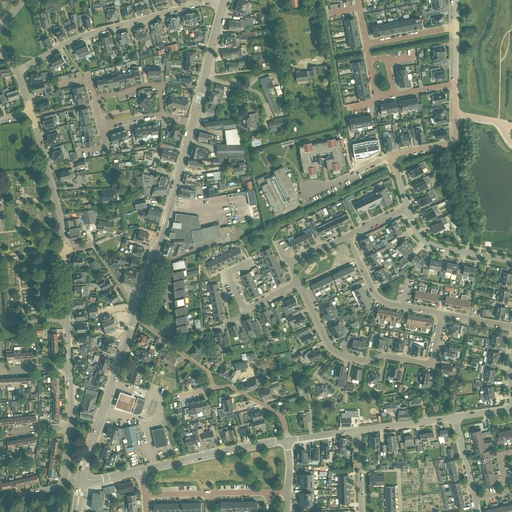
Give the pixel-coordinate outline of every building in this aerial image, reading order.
[(139,0),(141,3),(141,6),(143,12),(149,11),(147,4),(147,2),(147,0),(145,0),(143,1),(142,0),(139,0)] [(243,0),(238,0),(237,5),(236,11),(240,12),(240,15),(247,15),(246,10),(245,10),(246,5),(247,5),(249,3),(247,2),(247,1),(243,0)] [(445,4),(444,1),(432,3),(431,3),(431,7),(429,8),(430,11),(430,14),(439,12),(438,9),(444,8),(444,5),(445,4)] [(52,4),(44,6),(47,13),(54,11),(52,4)] [(112,20),(112,19),(118,18),(116,8),(115,5),(105,8),(106,11),(107,11),(108,14),(107,14),(108,16),(109,21),(112,20)] [(122,7),(123,12),(124,18),(133,16),(132,10),(131,5),(122,7)] [(191,13),(194,23),(195,23),(194,22),(200,20),(198,12),(197,11),(191,13)] [(83,19),(79,20),(80,24),(83,24),(84,27),(91,26),(89,17),(88,18),(87,13),(82,14),(83,19)] [(194,23),(191,13),(182,15),(185,24),(191,23),(192,26),(194,25),(193,24),(194,23)] [(430,18),(432,25),(437,24),(438,25),(441,24),(440,23),(444,23),(444,22),(445,22),(444,19),(443,19),(443,16),(436,17),(436,14),(428,15),(429,19),(430,18)] [(177,17),(173,18),(177,31),(180,30),(179,27),(182,26),(181,22),(179,23),(178,20),(180,20),(179,17),(177,17)] [(177,31),(173,18),(167,20),(169,30),(175,28),(176,31),(177,31)] [(229,21),(229,25),(240,26),(240,27),(245,28),(246,25),(248,26),(248,25),(252,25),(253,20),(252,20),(251,20),(245,19),(240,19),(240,22),(229,21)] [(68,27),(70,33),(78,29),(75,24),(71,26),(69,21),(65,23),(67,28),(68,27)] [(161,21),(157,23),(160,35),(161,37),(163,36),(162,32),(166,31),(165,27),(163,28),(162,25),(164,25),(163,21),(161,22),(161,21)] [(152,24),(150,25),(151,29),(153,28),(154,30),(152,31),(153,35),(155,34),(157,43),(162,42),(161,37),(160,35),(157,23),(152,24)] [(64,33),(66,32),(63,27),(61,28),(59,24),(57,25),(57,27),(54,28),(53,29),(59,40),(64,37),(64,35),(65,35),(64,33)] [(140,28),(143,40),(144,40),(144,42),(147,41),(146,38),(145,38),(144,37),(146,37),(149,36),(148,32),(146,32),(145,30),(146,30),(145,26),(144,27),(144,26),(140,28)] [(143,40),(140,28),(134,30),(137,39),(139,39),(140,41),(143,40)] [(196,40),(201,41),(201,43),(206,44),(208,29),(203,29),(197,28),(196,32),(197,32),(196,40)] [(126,42),(127,45),(128,45),(127,42),(133,40),(132,37),(130,37),(128,31),(123,32),(126,42)] [(128,47),(127,45),(126,42),(123,32),(117,34),(120,44),(123,43),(124,48),(128,47)] [(225,37),(226,41),(239,40),(239,37),(236,38),(236,35),(236,33),(232,34),(232,36),(225,37)] [(39,41),(42,48),(51,44),(47,35),(41,38),(42,40),(39,41)] [(108,51),(105,37),(100,38),(101,42),(100,42),(100,44),(99,45),(100,47),(101,47),(101,48),(102,47),(103,52),(108,51)] [(80,45),(85,56),(94,52),(91,46),(88,48),(86,42),(80,45)] [(73,54),(76,59),(85,56),(80,45),(74,47),(77,53),(73,54)] [(439,49),(438,46),(433,47),(434,50),(432,50),(433,56),(444,54),(446,54),(445,48),(441,49),(439,49)] [(231,51),(222,52),(223,58),(232,58),(238,57),(237,51),(237,50),(233,51),(231,51)] [(186,61),(193,61),(193,56),(196,56),(196,52),(187,51),(186,61)] [(56,57),(60,65),(66,62),(67,65),(70,63),(67,57),(64,59),(61,54),(56,57)] [(433,56),(434,66),(440,65),(439,62),(441,61),(445,60),(444,54),(433,56)] [(60,65),(56,57),(50,60),(53,65),(50,67),(53,72),(56,70),(55,68),(60,65)] [(193,61),(186,61),(185,71),(195,71),(196,67),(193,67),(193,61)] [(238,66),(237,62),(228,63),(229,68),(227,68),(227,71),(229,71),(238,70),(238,66)] [(296,72),(297,82),(308,81),(308,80),(311,80),(310,76),(316,75),(325,74),(328,74),(327,65),(309,67),(310,71),(307,71),(300,72),(300,71),(296,71),(296,72)] [(0,76),(10,75),(9,68),(0,69),(0,76)] [(430,70),(431,76),(434,76),(435,79),(436,79),(437,81),(445,80),(445,77),(446,77),(444,71),(437,72),(436,69),(430,70)] [(30,75),(31,81),(42,79),(43,81),(49,79),(48,78),(47,72),(41,73),(42,76),(39,77),(38,73),(30,75)] [(283,99),(275,102),(270,89),(274,87),(272,81),(271,81),(269,76),(260,79),(274,113),(279,111),(277,108),(286,105),(283,99)] [(183,77),(181,84),(190,87),(192,80),(183,77)] [(409,79),(399,81),(400,87),(405,86),(406,89),(412,88),(411,85),(410,79),(409,79)] [(44,83),(33,86),(34,92),(42,90),(45,90),(46,93),(45,93),(45,95),(49,94),(53,94),(51,86),(45,87),(44,83)] [(219,94),(223,95),(224,92),(223,92),(224,86),(216,84),(215,90),(219,91),(219,94)] [(6,93),(4,94),(4,96),(7,95),(8,97),(18,94),(17,90),(9,92),(8,89),(5,90),(6,93)] [(210,109),(214,110),(216,105),(220,106),(223,95),(219,94),(210,91),(208,101),(212,102),(210,109)] [(4,96),(4,94),(0,94),(0,103),(19,98),(18,94),(8,97),(7,95),(4,96)] [(45,101),(38,103),(39,108),(49,106),(48,99),(50,98),(49,94),(45,95),(43,96),(44,100),(45,101)] [(433,102),(431,103),(432,106),(438,105),(438,102),(445,100),(445,98),(446,98),(445,94),(444,95),(444,94),(441,95),(441,94),(437,94),(438,95),(435,96),(432,96),(433,102)] [(143,100),(150,106),(154,102),(147,95),(143,100)] [(177,106),(179,99),(176,99),(177,97),(170,95),(167,107),(171,107),(172,105),(177,106)] [(182,110),(186,111),(189,100),(182,98),(182,100),(179,99),(177,106),(183,108),(182,110)] [(412,99),(413,109),(419,108),(419,111),(422,110),(421,104),(418,104),(417,98),(412,99)] [(150,106),(143,100),(139,105),(146,111),(150,106)] [(408,110),(406,100),(401,101),(402,107),(399,107),(400,113),(403,112),(403,111),(408,110)] [(396,102),(390,103),(392,113),(392,114),(400,113),(399,107),(397,108),(396,102)] [(387,114),(385,104),(379,105),(381,111),(378,112),(379,118),(382,117),(382,116),(387,115),(387,114)] [(214,110),(210,109),(206,107),(204,114),(213,116),(214,110)] [(434,111),(435,117),(447,115),(446,111),(445,111),(444,109),(436,111),(436,108),(430,109),(430,112),(434,111)] [(56,125),(55,121),(57,120),(56,114),(50,115),(51,119),(43,121),(44,125),(45,125),(45,128),(56,125)] [(447,115),(435,117),(433,117),(435,123),(432,124),(433,127),(439,126),(439,123),(447,121),(446,119),(447,119),(447,115)] [(255,116),(242,119),(244,128),(251,126),(252,128),(253,129),(256,129),(257,127),(256,125),(257,125),(255,116)] [(269,122),(271,132),(277,131),(276,126),(288,123),(287,116),(274,119),(274,121),(269,122)] [(204,123),(205,129),(218,127),(218,130),(221,129),(221,130),(236,128),(235,119),(220,121),(204,123)] [(172,128),(169,138),(179,140),(180,136),(177,136),(179,130),(172,128)] [(412,129),(413,135),(416,134),(418,142),(420,142),(420,143),(423,142),(423,141),(424,141),(424,138),(425,137),(424,134),(423,134),(422,129),(416,130),(416,128),(412,129)] [(59,141),(60,141),(58,132),(57,133),(56,129),(50,131),(51,134),(48,135),(49,138),(48,139),(49,144),(56,142),(56,143),(59,142),(59,141)] [(120,131),(124,140),(129,138),(126,129),(120,131)] [(225,131),(226,144),(241,144),(237,129),(225,131)] [(402,132),(403,133),(403,135),(405,146),(409,145),(409,144),(411,143),(409,136),(412,135),(411,129),(408,130),(408,131),(402,132)] [(435,132),(436,138),(440,138),(440,139),(443,138),(443,137),(446,137),(446,136),(447,136),(447,132),(446,133),(445,130),(438,132),(438,129),(431,130),(432,133),(435,132)] [(120,131),(115,133),(118,142),(124,140),(120,131)] [(197,141),(198,142),(201,143),(202,140),(206,141),(207,139),(210,139),(211,135),(200,132),(197,141)] [(393,139),(392,132),(389,133),(389,135),(383,136),(384,141),(383,142),(383,145),(385,145),(385,148),(386,148),(386,149),(389,148),(389,147),(392,147),(390,139),(393,139)] [(403,135),(403,133),(397,134),(396,132),(393,132),(394,138),(397,138),(399,146),(401,145),(401,146),(405,146),(403,135)] [(118,142),(115,133),(110,135),(113,144),(118,142)] [(299,146),(301,156),(300,156),(301,164),(302,164),(304,174),(308,173),(309,175),(316,173),(316,172),(321,171),(320,164),(323,164),(321,156),(318,157),(319,160),(312,162),(310,155),(332,151),(333,158),(325,159),(327,170),(332,169),(332,171),(340,169),(340,168),(345,167),(343,157),(342,149),(341,149),(340,139),(335,140),(335,138),(327,140),(327,141),(323,142),(315,143),(311,144),(311,143),(303,144),(303,145),(299,146)] [(355,159),(365,158),(379,152),(379,146),(378,139),(367,141),(353,144),(354,154),(355,159)] [(241,144),(226,144),(213,144),(213,147),(217,147),(217,157),(226,157),(226,156),(242,155),(244,155),(241,144)] [(61,150),(60,146),(54,148),(55,151),(53,152),(54,155),(53,156),(53,157),(52,157),(53,160),(54,160),(54,161),(64,158),(62,150),(61,150)] [(190,156),(198,159),(199,156),(203,157),(204,156),(207,157),(209,151),(206,150),(206,149),(193,146),(192,151),(190,156)] [(164,147),(162,153),(173,155),(173,154),(175,154),(176,151),(164,147)] [(173,155),(162,153),(161,158),(173,161),(175,154),(173,154),(173,155)] [(188,167),(196,169),(197,166),(201,167),(202,162),(198,161),(189,159),(188,167)] [(410,171),(412,174),(411,174),(413,179),(416,177),(424,173),(422,169),(426,167),(424,161),(418,164),(420,167),(410,171)] [(234,174),(243,173),(243,168),(246,167),(245,163),(239,164),(239,167),(233,168),(233,169),(231,170),(231,171),(231,174),(232,175),(234,174)] [(284,208),(286,211),(295,207),(296,206),(296,205),(296,204),(296,203),(295,202),(294,202),(292,202),(291,201),(292,200),(295,199),(295,198),(296,197),(296,196),(296,194),(297,194),(293,187),(294,187),(287,172),(286,173),(283,166),(273,171),(274,174),(270,176),(270,178),(268,179),(269,181),(272,180),(273,184),(272,184),(276,191),(277,191),(280,197),(279,197),(282,204),(283,204),(285,208),(284,208)] [(80,176),(79,173),(78,173),(78,172),(75,173),(76,176),(77,178),(74,179),(75,184),(78,183),(86,181),(84,175),(80,176)] [(138,188),(144,188),(148,188),(152,189),(153,186),(168,185),(167,184),(169,177),(160,175),(159,177),(151,175),(151,176),(142,173),(142,176),(136,176),(138,188)] [(273,214),(275,217),(286,212),(286,211),(284,208),(285,208),(283,204),(282,204),(279,197),(280,197),(277,191),(276,191),(272,184),(273,184),(272,180),(269,181),(268,179),(270,178),(270,176),(268,174),(256,180),(259,187),(261,186),(264,192),(271,207),(272,206),(275,213),(273,214)] [(414,186),(416,189),(415,189),(417,193),(420,192),(420,191),(428,187),(426,184),(431,181),(428,176),(422,178),(424,181),(414,186)] [(197,182),(184,178),(183,183),(187,184),(193,185),(194,187),(195,187),(200,187),(199,183),(197,183),(197,182)] [(148,188),(144,188),(144,196),(157,195),(164,195),(165,192),(166,192),(168,185),(153,186),(152,189),(148,188)] [(190,195),(194,196),(195,191),(181,188),(180,191),(190,194),(190,195)] [(354,203),(359,213),(365,210),(365,211),(368,210),(367,209),(378,204),(379,205),(381,204),(383,207),(393,202),(386,188),(354,203)] [(113,190),(101,191),(102,196),(103,201),(114,200),(114,195),(113,190)] [(418,200),(420,203),(419,203),(421,208),(424,206),(432,202),(430,198),(436,196),(433,190),(427,192),(429,195),(418,200)] [(190,194),(180,191),(180,192),(179,197),(191,199),(194,199),(194,196),(190,195),(190,194)] [(134,202),(137,211),(148,209),(146,199),(134,202)] [(423,214),(424,218),(426,222),(429,221),(428,220),(436,216),(433,209),(438,207),(436,204),(429,208),(430,211),(423,214)] [(449,212),(444,206),(439,211),(443,216),(449,212)] [(148,213),(160,216),(162,210),(150,207),(148,213)] [(83,211),(85,224),(96,222),(94,209),(83,211)] [(142,211),(142,213),(141,217),(159,221),(160,216),(148,213),(142,211)] [(340,213),(341,215),(345,224),(350,222),(346,213),(343,214),(342,212),(340,213)] [(171,231),(168,238),(175,238),(173,244),(175,245),(185,244),(190,243),(193,243),(203,241),(221,235),(230,233),(229,226),(220,228),(219,224),(201,229),(198,216),(176,214),(175,217),(174,226),(175,227),(175,231),(171,231)] [(341,215),(336,218),(340,226),(344,224),(345,224),(341,215)] [(236,221),(237,217),(227,216),(226,223),(230,224),(230,225),(235,226),(236,221)] [(330,217),(331,220),(335,228),(340,226),(336,218),(333,219),(332,216),(330,217)] [(331,220),(330,217),(325,220),(326,222),(330,231),(335,228),(331,220)] [(431,227),(433,230),(432,230),(434,234),(437,233),(437,232),(445,229),(443,225),(448,223),(445,217),(436,221),(438,224),(431,227)] [(65,221),(67,228),(69,240),(80,238),(79,237),(83,236),(80,225),(78,218),(68,220),(65,221)] [(326,234),(326,233),(321,225),(320,222),(315,224),(313,220),(310,222),(314,231),(317,229),(321,236),(326,234)] [(98,228),(103,229),(102,230),(107,231),(107,229),(113,230),(114,223),(99,221),(98,228)] [(326,222),(321,225),(326,233),(330,231),(326,222)] [(388,227),(390,232),(399,228),(397,223),(388,227)] [(305,234),(309,242),(314,239),(312,234),(315,233),(312,227),(309,229),(310,231),(305,234)] [(399,228),(390,232),(393,237),(396,236),(402,233),(399,228)] [(133,241),(140,243),(141,241),(142,241),(143,238),(146,239),(148,233),(140,230),(138,234),(136,233),(133,241)] [(305,234),(299,236),(303,244),(309,242),(305,234)] [(294,239),(298,247),(303,244),(299,236),(294,239)] [(360,241),(362,246),(371,242),(369,237),(360,241)] [(127,248),(128,243),(129,240),(127,239),(124,238),(119,251),(125,253),(127,248)] [(298,247),(294,239),(288,242),(292,249),(298,247)] [(374,246),(375,249),(385,245),(383,240),(380,241),(381,243),(374,246)] [(402,251),(409,244),(405,240),(396,248),(400,252),(402,251)] [(166,242),(162,253),(171,256),(171,255),(174,256),(179,255),(180,250),(184,251),(185,249),(188,248),(188,246),(190,245),(190,243),(185,244),(175,245),(173,244),(166,242)] [(371,242),(362,246),(364,251),(373,247),(371,242)] [(130,244),(129,248),(130,249),(129,252),(142,257),(144,248),(130,244)] [(409,244),(402,251),(405,255),(413,249),(409,244)] [(236,248),(233,250),(238,259),(243,256),(239,247),(236,248)] [(261,252),(264,257),(273,253),(270,247),(261,252)] [(233,250),(228,252),(232,261),(238,259),(233,250)] [(228,252),(222,255),(227,264),(232,261),(228,252)] [(367,257),(369,262),(378,257),(376,252),(367,257)] [(273,253),(264,257),(266,263),(275,258),(273,253)] [(217,257),(221,267),(227,264),(222,255),(217,257)] [(410,262),(415,265),(420,258),(415,255),(412,259),(410,262)] [(73,258),(73,265),(79,265),(82,265),(82,261),(84,261),(84,257),(82,257),(82,256),(78,256),(78,258),(73,258)] [(117,263),(124,265),(125,263),(124,263),(126,259),(120,257),(119,261),(118,261),(117,263)] [(127,263),(130,264),(130,265),(138,267),(140,261),(129,257),(127,263)] [(211,260),(216,269),(221,267),(217,257),(211,260)] [(378,257),(369,262),(372,267),(381,262),(378,257)] [(266,263),(269,268),(278,264),(275,258),(266,263)] [(420,258),(415,265),(419,268),(421,266),(423,267),(424,265),(423,263),(424,261),(420,258)] [(179,268),(181,268),(185,267),(184,264),(184,260),(183,259),(173,263),(173,268),(175,267),(176,269),(179,268)] [(89,263),(93,271),(99,268),(95,260),(89,263)] [(216,269),(211,260),(206,263),(210,272),(214,270),(216,269)] [(124,265),(117,263),(116,262),(110,266),(118,279),(121,280),(121,282),(133,286),(138,273),(126,269),(127,266),(124,265)] [(278,264),(269,268),(271,274),(280,269),(278,264)] [(347,268),(351,276),(356,273),(352,265),(347,268)] [(470,267),(467,279),(473,280),(472,283),(475,284),(476,278),(473,278),(475,268),(470,267)] [(179,277),(182,277),(184,276),(183,270),(182,271),(181,268),(179,268),(179,271),(173,272),(174,278),(179,277)] [(347,268),(342,270),(346,278),(351,276),(347,268)] [(374,272),(377,277),(386,273),(383,268),(374,272)] [(500,274),(499,277),(503,278),(511,279),(511,278),(511,273),(508,273),(509,269),(505,268),(504,275),(500,274)] [(271,274),(274,279),(283,275),(282,274),(280,269),(271,274)] [(337,272),(341,280),(346,278),(342,270),(337,272)] [(74,275),(74,281),(81,281),(82,282),(84,282),(86,281),(85,279),(86,277),(86,276),(85,275),(85,272),(81,273),(81,274),(74,275)] [(241,276),(243,282),(252,277),(250,272),(241,276)] [(341,280),(337,272),(332,275),(336,283),(341,280)] [(388,272),(386,273),(377,277),(379,282),(386,279),(388,281),(398,277),(397,274),(390,277),(388,272)] [(184,276),(182,277),(179,277),(180,280),(174,281),(175,287),(180,286),(185,285),(184,279),(187,279),(186,276),(186,275),(184,276)] [(283,275),(274,279),(276,285),(285,280),(284,276),(283,275)] [(325,278),(329,286),(334,284),(331,276),(325,278)] [(245,286),(246,287),(255,283),(252,277),(243,282),(245,286)] [(321,280),(324,288),(329,286),(325,278),(321,280)] [(499,282),(498,285),(505,287),(506,285),(507,284),(511,285),(511,279),(503,278),(502,280),(501,280),(501,283),(499,282)] [(97,282),(99,285),(100,284),(103,290),(112,285),(108,279),(103,282),(102,280),(97,282)] [(321,280),(316,283),(320,290),(324,288),(321,280)] [(246,288),(248,293),(257,288),(255,283),(246,287),(246,288)] [(320,290),(316,283),(311,285),(314,293),(320,290)] [(185,285),(180,286),(180,289),(174,291),(175,296),(180,295),(185,294),(184,289),(187,288),(187,285),(185,285)] [(497,291),(496,294),(509,296),(510,291),(506,290),(505,288),(505,287),(498,285),(498,289),(499,289),(499,291),(497,291)] [(74,287),(75,296),(79,296),(79,293),(82,292),(84,292),(84,289),(81,289),(81,286),(74,287)] [(354,290),(356,295),(364,291),(362,286),(360,287),(356,289),(354,290)] [(420,301),(422,287),(420,287),(419,291),(416,290),(414,301),(416,301),(416,300),(420,301)] [(257,288),(248,293),(251,298),(252,297),(260,294),(257,288)] [(219,289),(209,291),(210,298),(220,296),(219,289)] [(431,293),(428,292),(426,303),(428,303),(432,303),(434,290),(432,289),(431,293)] [(356,295),(359,300),(367,296),(364,291),(356,295)] [(106,298),(108,302),(110,300),(112,303),(119,298),(116,293),(112,295),(106,298)] [(447,306),(450,307),(453,293),(450,293),(449,297),(446,296),(444,306),(446,307),(447,306)] [(187,294),(185,294),(180,295),(181,298),(175,300),(176,305),(181,304),(184,304),(186,303),(185,298),(188,297),(187,294)] [(496,300),(495,302),(502,304),(502,302),(504,301),(508,302),(509,296),(496,294),(495,299),(496,299),(496,300)] [(461,299),(458,298),(456,309),(458,309),(459,309),(462,309),(465,295),(462,295),(461,299)] [(367,296),(359,300),(361,305),(369,301),(367,296)] [(283,307),(286,315),(293,312),(291,308),(298,305),(294,297),(285,302),(287,305),(283,307)] [(322,310),(324,315),(336,309),(334,305),(333,305),(332,302),(335,301),(334,298),(329,301),(330,303),(329,304),(330,306),(322,310)] [(86,299),(72,301),(73,309),(85,307),(85,306),(87,306),(86,299)] [(369,301),(361,305),(363,310),(371,306),(369,301)] [(495,302),(495,306),(496,306),(496,309),(497,309),(497,311),(505,313),(506,308),(503,307),(502,305),(502,304),(495,302)] [(184,307),(184,304),(181,304),(181,308),(175,309),(176,314),(181,313),(184,313),(186,312),(185,307),(184,307)] [(273,309),(278,320),(281,318),(276,308),(273,309)] [(337,309),(336,309),(324,315),(327,320),(335,316),(335,318),(337,317),(338,319),(343,317),(342,315),(342,314),(338,316),(337,314),(339,313),(337,309)] [(260,313),(265,322),(268,321),(269,321),(271,325),(277,322),(274,316),(271,318),(267,310),(260,313)] [(387,311),(383,310),(381,324),(383,325),(384,321),(387,321),(390,310),(387,310),(387,311)] [(399,313),(395,312),(393,326),(395,327),(396,323),(399,324),(401,313),(399,312),(399,313)] [(187,321),(186,316),(185,316),(184,313),(181,313),(182,317),(176,318),(177,323),(182,323),(187,321)] [(101,318),(103,323),(112,320),(110,315),(101,318)] [(288,318),(290,324),(294,322),(295,323),(297,326),(306,322),(303,315),(295,319),(293,315),(288,318)] [(412,330),(414,330),(415,326),(418,327),(420,316),(417,316),(414,316),(411,330),(412,330)] [(344,320),(343,317),(338,319),(339,322),(338,323),(338,324),(330,328),(333,333),(341,329),(342,328),(345,327),(342,322),(342,323),(341,321),(344,320)] [(243,321),(248,331),(252,329),(254,333),(261,330),(257,322),(254,324),(251,318),(243,321)] [(429,319),(426,318),(423,332),(426,333),(427,329),(430,329),(432,318),(429,318),(429,319)] [(105,328),(114,324),(116,324),(114,319),(112,320),(103,323),(103,324),(102,325),(103,328),(105,327),(105,328)] [(187,321),(182,323),(182,326),(176,327),(178,333),(187,331),(186,325),(189,325),(189,321),(187,321)] [(114,324),(105,328),(105,329),(103,330),(105,334),(116,329),(114,324)] [(457,338),(459,325),(454,324),(454,327),(449,326),(448,329),(446,330),(448,332),(447,336),(457,338)] [(229,328),(233,337),(237,336),(238,336),(240,339),(246,337),(243,331),(240,333),(236,325),(229,328)] [(342,328),(341,329),(333,333),(335,338),(340,336),(341,338),(346,336),(345,333),(342,328)] [(299,334),(301,340),(303,341),(305,344),(314,340),(311,333),(308,334),(307,333),(306,333),(305,331),(299,334)] [(497,332),(491,331),(490,334),(492,335),(491,337),(493,337),(492,340),(501,342),(502,336),(497,335),(497,332)] [(215,334),(217,345),(222,344),(222,348),(229,347),(227,337),(223,338),(222,332),(215,334)] [(372,333),(370,339),(373,340),(372,346),(377,347),(379,338),(379,337),(374,336),(375,333),(372,333)] [(137,344),(141,346),(142,343),(144,344),(144,343),(147,344),(149,340),(150,337),(147,336),(143,335),(141,334),(140,334),(137,342),(138,342),(137,344)] [(347,337),(346,342),(349,343),(352,343),(352,346),(351,349),(352,349),(352,350),(356,351),(356,350),(358,341),(355,340),(356,337),(349,335),(347,337)] [(379,338),(377,347),(383,348),(384,343),(388,344),(389,338),(385,337),(379,336),(379,337),(379,338)] [(99,343),(113,347),(114,340),(106,338),(105,341),(100,340),(99,343)] [(356,350),(356,351),(360,352),(361,351),(362,351),(362,348),(363,346),(366,346),(367,339),(362,338),(361,341),(358,341),(356,350)] [(389,338),(388,344),(392,345),(392,350),(397,351),(399,340),(389,338)] [(399,340),(397,351),(402,352),(403,345),(406,346),(408,340),(404,339),(404,341),(399,340)] [(485,347),(488,348),(494,349),(494,346),(500,347),(501,342),(492,340),(486,339),(485,347)] [(411,353),(416,354),(418,346),(419,342),(414,341),(410,340),(409,346),(412,347),(411,353)] [(423,347),(418,346),(416,354),(422,355),(423,349),(426,350),(428,342),(424,342),(423,347)] [(113,347),(99,343),(98,345),(103,347),(102,350),(111,353),(113,347)] [(443,355),(454,357),(455,351),(459,351),(460,346),(452,344),(452,348),(445,347),(443,355)] [(191,355),(199,360),(205,352),(197,346),(191,355)] [(488,348),(486,356),(489,357),(498,358),(499,353),(493,352),(494,349),(488,348)] [(150,349),(148,353),(139,350),(138,353),(139,354),(138,358),(146,361),(147,356),(151,357),(152,355),(153,356),(154,350),(150,349)] [(318,358),(319,359),(320,358),(321,357),(320,357),(322,356),(318,349),(312,352),(311,350),(307,352),(308,353),(305,354),(304,358),(306,361),(309,362),(318,358)] [(98,362),(107,364),(109,359),(103,357),(104,354),(97,352),(96,355),(98,356),(96,361),(98,362)] [(292,355),(294,360),(302,356),(300,352),(292,355)] [(161,360),(168,365),(170,367),(172,364),(176,360),(172,357),(171,358),(166,354),(161,360)] [(484,365),(491,366),(492,363),(497,364),(498,358),(489,357),(488,360),(487,360),(487,362),(485,362),(484,365)] [(75,360),(76,368),(84,368),(83,359),(75,360)] [(93,369),(99,371),(100,368),(105,370),(107,364),(98,362),(97,365),(95,364),(94,366),(93,369)] [(217,373),(225,378),(231,370),(227,367),(228,365),(228,364),(226,362),(225,363),(224,365),(223,365),(217,373)] [(335,378),(339,379),(338,386),(344,387),(345,380),(346,374),(344,373),(345,367),(337,365),(335,375),(335,378)] [(441,373),(451,375),(452,367),(442,365),(441,369),(442,369),(441,373)] [(486,374),(495,375),(496,370),(491,369),(491,366),(484,365),(483,370),(486,371),(486,374)] [(389,376),(397,378),(397,380),(400,381),(402,373),(398,372),(399,368),(391,366),(389,376)] [(351,378),(359,380),(361,370),(353,368),(351,378)] [(95,372),(93,378),(102,381),(103,375),(98,374),(99,371),(93,369),(92,369),(91,371),(95,372)] [(131,375),(140,378),(141,373),(144,374),(145,371),(139,369),(138,372),(133,370),(131,375)] [(231,370),(225,378),(230,381),(235,373),(231,370)] [(423,388),(432,387),(433,382),(428,381),(429,373),(421,372),(421,373),(419,372),(419,376),(420,376),(419,383),(424,384),(423,388)] [(368,382),(377,384),(376,389),(381,390),(382,383),(378,382),(380,374),(370,373),(368,382)] [(183,379),(186,381),(184,384),(187,386),(193,378),(186,374),(183,379)] [(140,378),(131,375),(129,381),(138,384),(140,378)] [(102,381),(93,378),(90,377),(89,381),(86,380),(84,380),(83,384),(93,387),(94,384),(100,386),(102,381)] [(245,383),(248,391),(258,387),(257,385),(258,384),(258,382),(262,380),(261,377),(245,383)] [(278,383),(271,385),(273,390),(280,388),(279,387),(279,386),(283,384),(282,381),(278,383)] [(302,383),(296,385),(299,396),(304,394),(306,394),(302,383)] [(344,391),(352,392),(354,385),(346,384),(344,391)] [(316,387),(317,397),(327,396),(327,394),(333,393),(335,390),(331,386),(329,388),(327,389),(326,386),(316,387)] [(271,394),(273,393),(271,387),(260,391),(262,399),(272,396),(271,394)] [(81,411),(80,411),(81,416),(92,419),(94,410),(94,409),(97,396),(98,392),(86,389),(83,404),(83,403),(82,406),(81,411)] [(494,392),(485,393),(479,394),(480,400),(482,399),(483,402),(490,401),(489,398),(495,397),(494,392)] [(134,398),(118,393),(113,409),(128,414),(134,398)] [(222,403),(223,406),(232,404),(231,398),(225,399),(224,396),(218,398),(219,401),(220,403),(222,403)] [(132,413),(136,414),(141,413),(145,400),(137,398),(132,413)] [(199,399),(201,409),(207,408),(208,413),(211,412),(209,404),(206,404),(205,398),(199,399)] [(187,408),(188,414),(189,415),(197,414),(194,401),(189,402),(190,407),(187,408)] [(235,403),(232,404),(223,406),(224,411),(233,409),(236,408),(235,403)] [(390,405),(386,405),(386,406),(387,410),(390,410),(390,411),(394,410),(397,410),(398,412),(397,412),(398,419),(405,419),(403,407),(401,407),(400,405),(396,405),(396,404),(396,403),(390,403),(390,405)] [(253,421),(263,418),(260,410),(250,413),(253,421)] [(299,417),(300,427),(307,426),(306,418),(310,417),(309,411),(305,412),(306,416),(299,417)] [(341,417),(340,417),(340,427),(350,426),(350,417),(358,417),(358,411),(346,411),(346,413),(341,413),(341,417)] [(264,421),(263,418),(253,421),(254,425),(252,425),(253,429),(261,426),(261,429),(263,429),(265,429),(265,428),(264,421)] [(118,440),(117,442),(118,442),(119,445),(143,439),(139,424),(122,429),(118,440)] [(228,430),(230,439),(237,437),(236,432),(238,431),(237,425),(231,426),(232,429),(228,430)] [(106,436),(118,440),(122,429),(114,426),(113,429),(109,427),(106,436)] [(206,432),(209,441),(214,440),(213,436),(214,434),(216,433),(214,426),(209,427),(209,431),(206,432)] [(152,430),(155,447),(167,445),(163,427),(152,430)] [(223,440),(230,439),(228,430),(228,427),(218,429),(219,435),(222,435),(223,440)] [(202,428),(197,429),(199,437),(201,437),(202,438),(203,442),(209,441),(206,432),(203,432),(202,428)] [(192,435),(189,436),(191,445),(197,444),(196,440),(197,438),(199,437),(197,429),(197,430),(191,431),(192,435)] [(444,440),(448,439),(448,438),(447,430),(439,431),(440,436),(444,436),(444,440)] [(473,438),(486,435),(490,434),(490,431),(482,433),(481,430),(472,432),(470,433),(471,438),(473,438)] [(507,440),(505,431),(498,432),(499,436),(496,437),(497,441),(498,445),(501,444),(500,444),(504,443),(503,440),(507,440)] [(191,445),(189,436),(188,432),(180,434),(182,441),(184,441),(185,442),(186,446),(191,445)] [(413,445),(412,435),(404,436),(405,441),(403,442),(403,446),(413,445)] [(487,437),(486,435),(473,438),(474,443),(483,441),(483,438),(487,437)] [(28,438),(29,443),(29,446),(32,445),(32,443),(36,442),(35,437),(28,438)] [(369,437),(370,448),(379,448),(378,437),(369,437)] [(337,448),(346,448),(346,449),(348,450),(349,443),(347,442),(347,438),(338,438),(337,448)] [(16,449),(15,446),(14,440),(7,442),(8,450),(16,449)] [(489,448),(488,445),(476,448),(477,454),(480,453),(486,451),(485,449),(489,448)] [(102,456),(108,457),(109,454),(111,449),(107,448),(107,447),(107,446),(106,446),(105,446),(105,447),(104,447),(102,456)] [(329,446),(323,446),(323,449),(322,449),(322,454),(323,453),(323,458),(328,458),(328,465),(332,465),(332,451),(329,451),(329,446)] [(311,456),(308,456),(308,462),(311,462),(311,461),(318,461),(318,447),(313,447),(313,448),(311,448),(311,456)] [(406,455),(407,455),(408,456),(413,455),(412,453),(416,452),(415,448),(407,449),(407,447),(404,447),(406,455)] [(58,449),(50,448),(49,451),(51,451),(51,455),(57,456),(58,449)] [(305,450),(300,450),(297,450),(297,461),(301,461),(301,464),(307,464),(307,465),(308,465),(308,462),(308,456),(308,453),(307,453),(305,453),(305,450)] [(109,454),(108,457),(106,463),(112,465),(114,460),(117,461),(119,455),(115,453),(114,456),(109,454)] [(494,458),(494,455),(481,458),(482,463),(491,461),(490,458),(494,458)] [(485,474),(493,472),(493,469),(497,468),(496,466),(483,469),(485,474)] [(449,468),(450,475),(457,473),(456,467),(449,468)] [(300,474),(300,480),(312,480),(314,480),(314,474),(314,471),(308,471),(308,474),(300,474)] [(29,475),(31,483),(38,481),(37,475),(33,476),(32,474),(29,475)] [(27,478),(23,479),(24,484),(31,483),(29,475),(27,475),(27,478)] [(377,485),(377,476),(369,476),(369,485),(377,485)] [(499,476),(486,479),(487,485),(496,483),(495,479),(499,479),(499,476)] [(14,481),(9,482),(10,487),(17,486),(16,480),(15,478),(13,478),(14,481)] [(300,480),(300,487),(308,487),(308,490),(314,490),(314,489),(314,486),(314,480),(312,480),(300,480)] [(110,486),(111,492),(115,491),(116,495),(120,495),(119,492),(133,489),(132,481),(117,484),(118,487),(114,488),(114,485),(110,486)] [(112,496),(111,492),(110,486),(103,487),(104,493),(108,493),(109,497),(112,496)] [(453,490),(455,497),(462,495),(461,488),(453,490)] [(300,493),(300,499),(312,499),(314,499),(314,492),(314,490),(308,490),(308,492),(308,493),(300,493)] [(91,508),(95,509),(95,511),(97,511),(104,511),(104,510),(102,509),(103,497),(100,497),(101,493),(92,492),(91,508)] [(300,499),(300,505),(308,505),(308,509),(314,508),(314,505),(314,499),(312,499),(300,499)]
